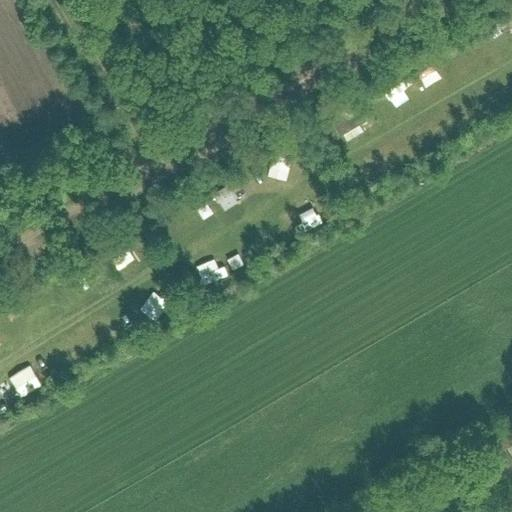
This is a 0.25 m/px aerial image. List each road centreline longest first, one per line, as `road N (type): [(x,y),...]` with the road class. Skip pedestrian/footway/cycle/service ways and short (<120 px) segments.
road 1 (track): [(0,252),(431,0)]
road 2 (track): [(56,0),(155,160)]
